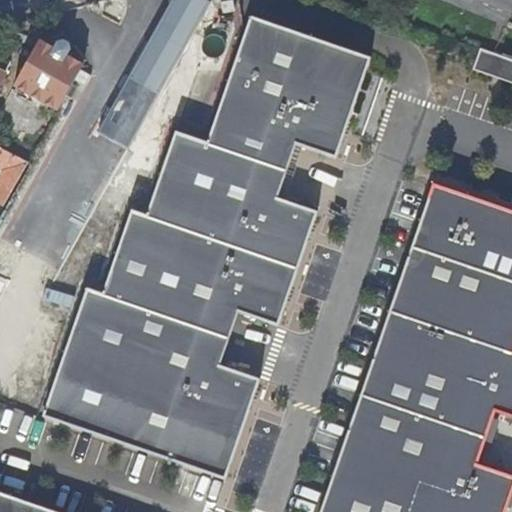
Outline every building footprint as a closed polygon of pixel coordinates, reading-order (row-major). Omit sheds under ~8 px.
[(178,99),(218,4),(207,0),(172,0),(138,82),(178,99)] [(369,57),(249,16),(206,142),(174,131),(145,215),(130,210),(101,294),(85,289),(41,417),(225,480),(259,379),(219,365),(237,312),(277,326),(316,212),(276,198),(294,145),(335,159),(369,57)] [(34,44),(13,82),(57,106),(82,62),(57,49),(54,55),(34,44)] [(511,59),(478,47),(471,69),(511,82),(511,59)] [(0,208),(1,209),(25,164),(0,150),(0,208)] [(511,210),(432,183),(319,511),(504,511),(511,489),(511,475),(476,463),(494,411),(511,417),(511,210)] [(55,511),(0,493),(0,511),(55,511)]
